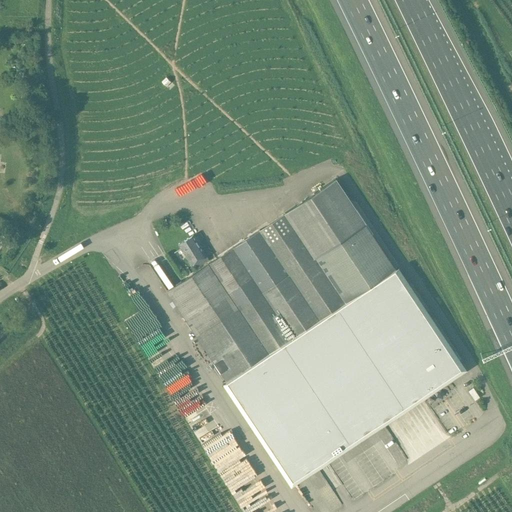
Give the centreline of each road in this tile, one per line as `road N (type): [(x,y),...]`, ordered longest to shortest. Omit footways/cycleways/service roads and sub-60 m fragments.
road 1 (motorway): [(350,0),(511,338)]
road 2 (unknown): [(101,242),(277,487),(304,511)]
road 3 (motorway): [(511,214),(411,0)]
road 4 (unknown): [(489,425),(487,403),(405,269)]
road 5 (unknown): [(352,511),(437,457),(483,438),(489,425)]
